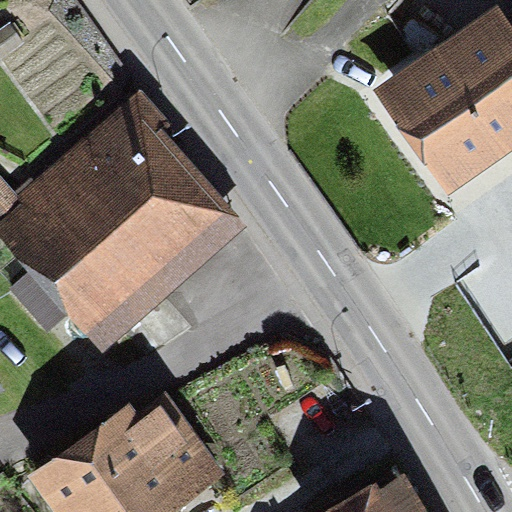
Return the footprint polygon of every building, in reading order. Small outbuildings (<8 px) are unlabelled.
[(394,91),(445,162),(511,114),(511,7),(441,58),(394,91)] [(24,39),(9,20),(0,26),(0,55),(1,57),(24,39)] [(14,189),(0,172),(0,230),(103,348),(249,221),(165,125),(172,119),(141,84),(35,177),(32,173),(14,189)] [(130,393),(26,468),(58,511),(164,511),(225,468),(164,384),(138,403),(130,393)] [(434,511),(405,461),(380,475),(377,469),(299,511),(434,511)]
